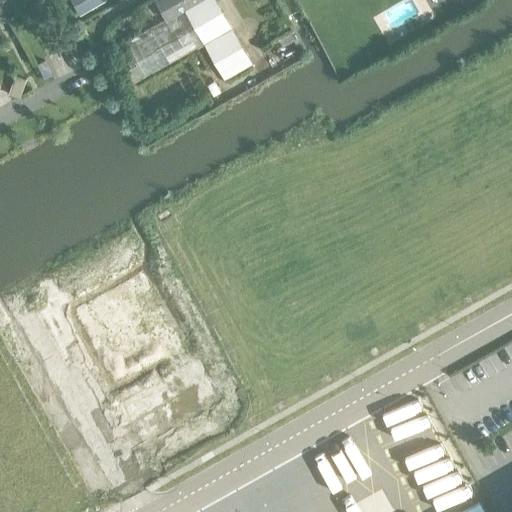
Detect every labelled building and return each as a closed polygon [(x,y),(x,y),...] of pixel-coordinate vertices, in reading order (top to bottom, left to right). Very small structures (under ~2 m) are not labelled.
[(0,0),(0,1),(9,18),(19,13),(10,0),(0,0)] [(97,3),(95,0),(71,0),(79,13),(97,3)] [(157,0),(167,17),(184,8),(204,44),(224,78),(251,63),(215,0),(157,0)] [(0,22),(0,23),(9,18),(0,1),(0,22)] [(129,87),(204,44),(184,8),(167,17),(108,51),(129,87)] [(44,59),(36,64),(44,78),(52,73),(44,59)] [(15,74),(8,93),(19,97),(26,78),(15,74)] [(406,133),(260,214),(341,358),(486,277),(460,231),(415,256),(392,216),(438,190),(406,133)] [(90,309),(0,359),(0,511),(63,511),(170,453),(90,309)]
